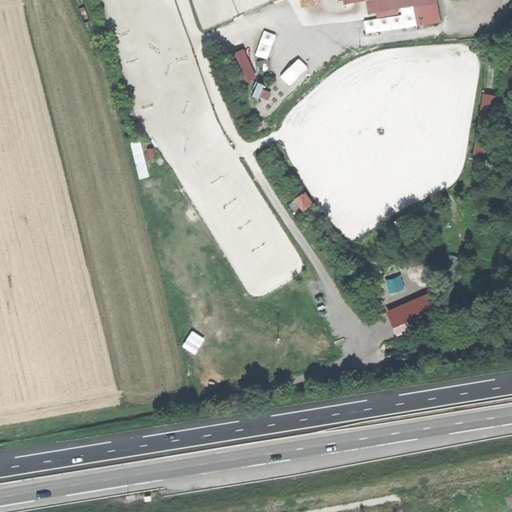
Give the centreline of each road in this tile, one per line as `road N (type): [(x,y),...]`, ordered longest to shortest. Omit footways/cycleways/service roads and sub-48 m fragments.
road 1 (trunk): [(511,385),(0,469)]
road 2 (trunk): [(0,497),(511,414)]
road 3 (track): [(179,0),(223,119),(367,351)]
